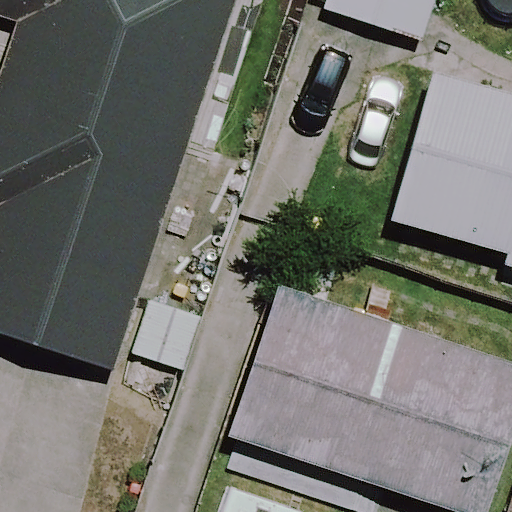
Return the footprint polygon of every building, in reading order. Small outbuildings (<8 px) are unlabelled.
[(216,0),(0,0),(0,20),(4,22),(0,35),(0,346),(93,377),(216,0)] [(416,0),(310,0),(305,16),(398,50),(416,0)] [(511,109),(404,83),(369,227),(511,262),(511,109)] [(464,511),(508,381),(266,300),(217,447),(410,511),(464,511)] [(511,511),(511,464),(493,511),(511,511)]
